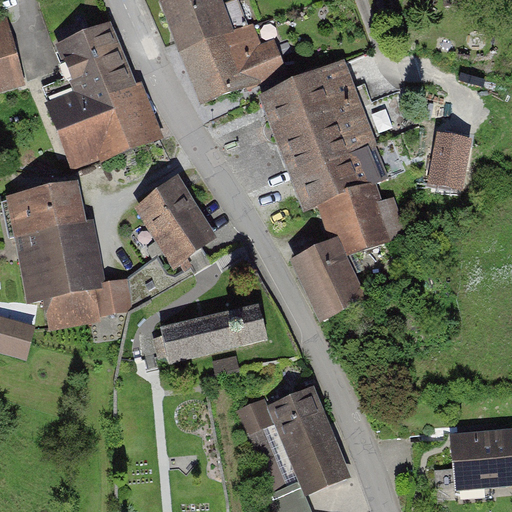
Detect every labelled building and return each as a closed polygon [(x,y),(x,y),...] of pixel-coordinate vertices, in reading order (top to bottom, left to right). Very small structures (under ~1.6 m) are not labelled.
[(159,0),(206,106),(290,78),(270,21),(235,32),(222,0),(159,0)] [(8,18),(0,19),(0,94),(27,87),(8,18)] [(74,95),(46,107),(74,176),(165,140),(143,85),(136,87),(112,26),(55,48),(74,95)] [(346,66),(261,98),(303,213),(323,206),(375,186),(386,182),(346,66)] [(439,134),(436,185),(468,186),(470,135),(439,134)] [(138,210),(175,272),(218,242),(179,182),(138,210)] [(82,184),(8,200),(27,307),(47,304),(52,336),(102,328),(98,291),(105,289),(82,184)] [(350,262),(395,245),(375,186),(323,206),(330,248),(341,243),(350,262)] [(294,264),(322,327),(369,304),(350,262),(341,243),(330,248),(294,264)] [(135,314),(129,286),(102,292),(107,320),(135,314)] [(159,331),(169,373),(204,364),(274,347),(264,304),(159,331)] [(0,351),(30,360),(39,326),(0,314),(0,351)] [(266,403),(236,414),(272,511),(309,511),(307,504),(353,486),(318,392),(268,411),(266,403)] [(511,435),(453,439),(459,491),(511,487),(511,435)]
